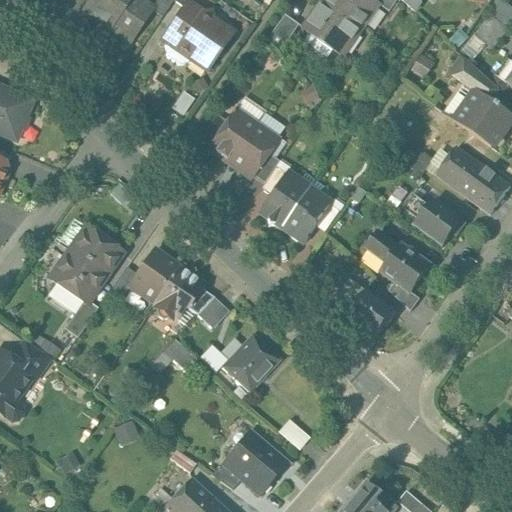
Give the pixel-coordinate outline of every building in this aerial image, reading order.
[(91,0),(83,12),(129,44),(152,12),(153,10),(151,9),(138,0),(91,0)] [(174,0),(157,0),(151,9),(153,10),(152,12),(162,19),(173,2),(174,0)] [(197,0),(174,0),(173,2),(183,9),(187,2),(190,4),(195,4),(197,0)] [(370,0),(324,0),(323,1),(363,29),(379,6),(370,0)] [(398,0),(370,0),(379,6),(389,14),(398,0)] [(419,0),(400,0),(414,12),(420,5),(419,0)] [(511,25),(511,9),(500,0),(497,0),(487,14),(490,17),(491,16),(508,30),(511,25)] [(363,29),(323,1),(303,31),(342,59),(363,29)] [(190,4),(187,2),(183,9),(160,42),(164,45),(165,58),(176,65),(212,13),(204,13),(190,4)] [(213,20),(212,13),(176,65),(178,66),(191,63),(206,74),(218,57),(223,56),(222,51),(233,34),(213,20)] [(299,26),(285,16),(267,43),(280,54),(299,26)] [(490,17),(475,37),(486,46),(492,38),(498,43),(508,30),(491,16),(490,17)] [(511,65),(508,62),(496,78),(507,86),(511,89),(511,65)] [(490,83),(467,63),(458,76),(483,94),(490,83)] [(32,102),(0,88),(0,136),(15,143),(20,132),(24,133),(25,129),(26,129),(29,121),(25,119),(32,102)] [(496,108),(479,97),(459,126),(491,149),(511,120),(499,111),(500,109),(497,106),(496,108)] [(256,127),(235,112),(234,113),(232,112),(231,114),(233,115),(227,123),(210,148),(208,151),(229,166),(256,127)] [(216,116),(199,141),(210,148),(227,123),(216,116)] [(256,127),(229,166),(250,181),(253,178),(268,156),(278,142),(256,127)] [(510,188),(456,149),(456,150),(455,149),(453,151),(455,152),(436,177),(490,216),(510,188)] [(268,156),(253,178),(264,185),(275,169),(279,163),(268,156)] [(412,158),(406,165),(412,170),(419,163),(412,158)] [(291,167),(281,160),(279,163),(275,169),(276,169),(285,176),(291,167)] [(276,169),(261,190),(270,197),(285,176),(276,169)] [(299,185),(285,176),(270,197),(258,215),(267,221),(268,227),(274,226),(281,231),(315,182),(306,175),(299,185)] [(324,188),(315,182),(281,231),(303,246),(316,228),(331,207),(317,197),(324,188)] [(120,186),(112,194),(131,211),(138,203),(120,186)] [(346,205),(336,198),(331,207),(340,214),(346,205)] [(462,222),(434,202),(428,209),(414,198),(405,211),(419,222),(415,228),(442,249),(452,236),(456,238),(465,226),(461,223),(462,222)] [(340,214),(331,207),(316,228),(325,235),(340,214)] [(108,245),(86,229),(69,254),(105,279),(122,254),(116,250),(119,246),(111,240),(108,245)] [(430,267),(401,247),(398,250),(378,235),(366,251),(386,266),(381,274),(395,284),(410,295),(411,294),(430,267)] [(137,277),(129,289),(153,305),(177,270),(178,269),(154,253),(137,277)] [(105,279),(69,254),(49,282),(82,305),(85,307),(88,304),(105,279)] [(126,269),(108,296),(119,304),(129,289),(137,277),(126,269)] [(153,305),(155,307),(154,309),(157,311),(156,313),(157,319),(162,322),(167,321),(169,319),(172,321),(173,320),(176,321),(184,309),(186,311),(200,291),(203,288),(177,270),(153,305)] [(410,295),(395,284),(389,293),(411,313),(420,301),(411,294),(410,295)] [(214,300),(200,291),(187,311),(197,318),(214,300)] [(374,299),(366,293),(347,319),(376,340),(385,328),(387,329),(396,316),(383,306),(383,305),(374,299)] [(214,300),(197,318),(210,330),(227,312),(214,300)] [(82,305),(64,331),(77,340),(97,310),(88,304),(85,307),(82,305)] [(280,363),(252,337),(242,348),(234,340),(220,355),(228,363),(221,369),(249,395),(280,363)] [(196,362),(174,342),(163,354),(185,374),(196,362)] [(49,361),(24,343),(10,362),(33,378),(33,379),(36,381),(49,361)] [(10,362),(0,354),(0,415),(4,419),(5,419),(11,423),(17,423),(22,415),(21,410),(15,405),(33,379),(33,378),(10,362)] [(299,450),(309,438),(287,420),(277,433),(299,450)] [(116,429),(122,443),(138,437),(133,422),(116,429)] [(284,464),(248,434),(221,465),(241,481),(260,498),(279,476),(276,473),(284,464)] [(195,466),(176,452),(169,461),(189,475),(195,466)] [(241,481),(221,465),(211,477),(232,492),(241,481)] [(224,511),(191,481),(172,502),(163,511),(224,511)] [(435,497),(418,482),(410,491),(428,507),(435,497)] [(368,485),(357,498),(355,496),(355,497),(357,498),(351,506),(349,504),(348,505),(350,506),(345,511),(392,511),(395,508),(368,485)] [(172,502),(160,491),(151,501),(163,511),(172,502)] [(429,511),(407,493),(397,504),(407,511),(429,511)]
